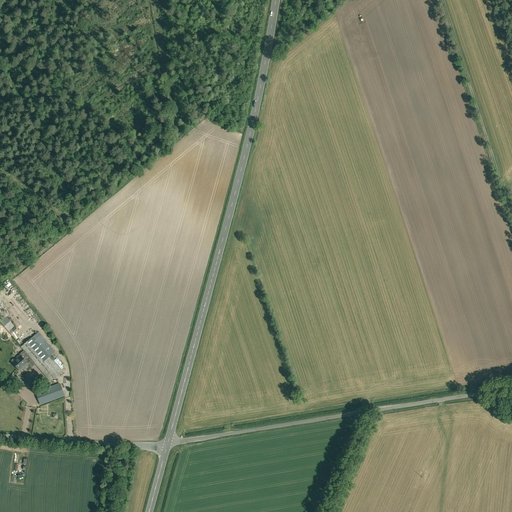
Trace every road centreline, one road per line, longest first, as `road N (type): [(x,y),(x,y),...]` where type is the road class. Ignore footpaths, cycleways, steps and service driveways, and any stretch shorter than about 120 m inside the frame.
road 1 (secondary): [(275,0),(243,159),(167,444)]
road 2 (unclassified): [(511,388),(167,444)]
road 3 (unclassified): [(0,434),(167,444)]
road 4 (track): [(151,0),(176,138)]
